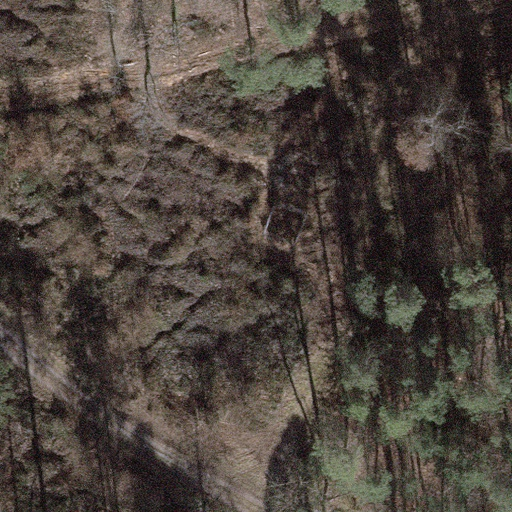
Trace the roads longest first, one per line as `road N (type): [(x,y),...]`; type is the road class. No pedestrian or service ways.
road 1 (track): [(257,509),(433,0)]
road 2 (track): [(0,331),(119,427),(262,511)]
